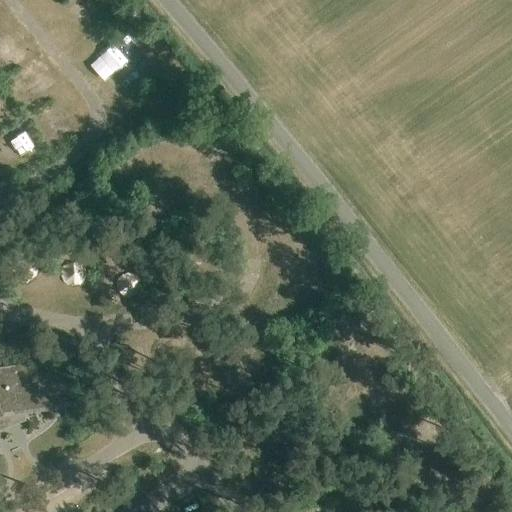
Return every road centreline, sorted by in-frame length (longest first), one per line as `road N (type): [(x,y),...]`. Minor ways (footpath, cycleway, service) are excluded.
road 1 (unclassified): [(511,430),(162,0)]
road 2 (unknown): [(0,196),(72,159),(95,126),(84,93),(7,0)]
road 3 (unknown): [(138,443),(138,420),(95,336),(13,313),(0,299)]
road 4 (unknown): [(138,443),(109,442),(0,510)]
